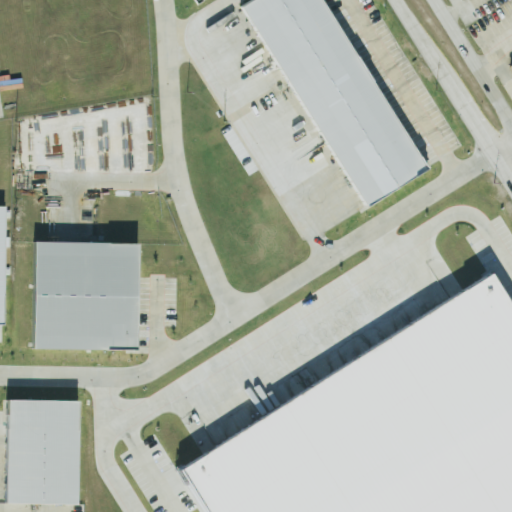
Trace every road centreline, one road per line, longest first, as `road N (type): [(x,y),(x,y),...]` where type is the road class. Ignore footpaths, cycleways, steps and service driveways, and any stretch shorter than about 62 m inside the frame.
road 1 (secondary): [(395,0),(511,182)]
road 2 (secondary): [(511,124),(433,0)]
